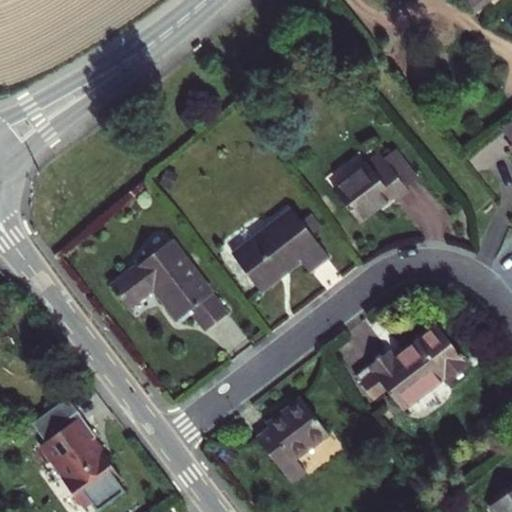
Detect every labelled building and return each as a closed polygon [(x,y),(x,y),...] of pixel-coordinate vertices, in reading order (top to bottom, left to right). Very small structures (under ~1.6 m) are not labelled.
[(511,0),(468,0),(476,10),(488,0),(511,0)] [(511,119),(503,127),(511,138),(511,119)] [(388,148),(381,153),(406,185),(417,176),(395,151),(392,152),(388,148)] [(410,190),(406,185),(381,153),(336,190),(360,221),(393,195),(397,200),(410,190)] [(309,273),(329,257),(312,235),(302,222),(293,210),(233,255),(260,290),(300,261),(309,273)] [(311,215),(302,222),(312,235),(321,228),(311,215)] [(154,289),(178,320),(191,310),(206,330),(227,314),(172,241),(112,287),(127,308),(154,289)] [(317,271),(330,288),(347,275),(333,258),(317,271)] [(396,358),(390,351),(357,375),(375,400),(388,390),(403,409),(444,378),(449,383),(470,367),(439,326),(396,358)] [(66,399),(29,425),(43,443),(52,437),(48,432),(75,412),(66,399)] [(296,459),(329,432),(303,400),(268,426),(271,430),(259,439),(292,480),(305,471),(296,459)] [(78,416),(75,412),(48,432),(52,437),(43,443),(54,459),(50,461),(64,480),(61,483),(78,507),(86,501),(94,511),(96,511),(122,493),(114,482),(118,479),(100,455),(96,458),(86,444),(93,439),(78,416)] [(37,448),(62,482),(64,480),(50,461),(54,459),(43,443),(37,448)] [(511,511),(511,491),(491,506),(495,511),(511,511)]
